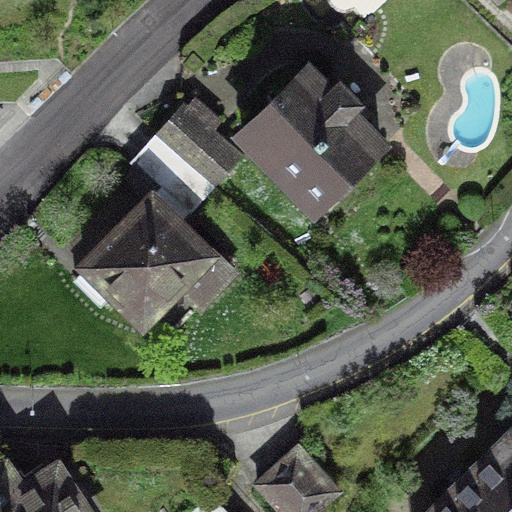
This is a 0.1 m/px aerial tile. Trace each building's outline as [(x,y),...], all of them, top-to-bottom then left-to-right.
[(305,66),(239,130),(314,207),(380,142),(358,119),(368,109),(338,78),(327,88),(305,66)] [(175,114),(157,133),(212,184),(240,153),(211,127),(218,120),(194,98),(187,105),(183,102),(173,112),(175,114)] [(132,160),(158,185),(84,264),(143,320),(182,280),(203,300),(232,270),(178,220),(212,184),(157,133),(132,160)] [(511,511),(511,435),(432,511),(511,511)] [(297,444),(256,481),(283,511),(310,511),(337,488),(297,444)] [(83,511),(55,469),(19,492),(3,467),(0,468),(0,511),(83,511)] [(229,511),(213,494),(187,511),(229,511)]
